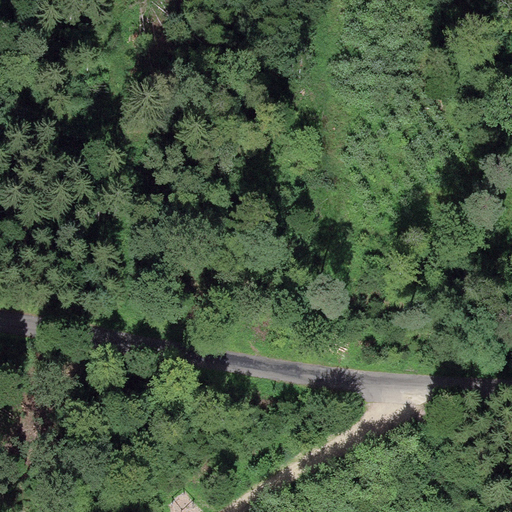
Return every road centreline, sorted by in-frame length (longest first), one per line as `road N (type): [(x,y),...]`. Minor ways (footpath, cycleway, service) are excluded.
road 1 (unclassified): [(0,319),(420,389),(511,394)]
road 2 (track): [(420,389),(234,511)]
